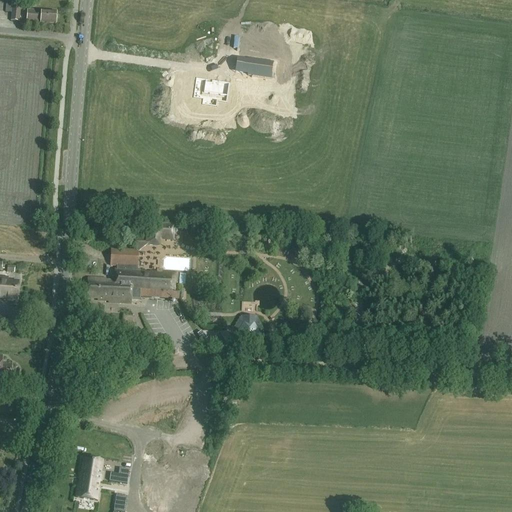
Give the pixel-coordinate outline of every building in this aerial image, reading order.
[(6,0),(5,11),(11,12),(10,21),(19,21),(21,1),(13,1),(6,0)] [(27,10),(26,22),(55,24),(56,12),(27,10)] [(274,63),(251,59),(251,60),(237,58),(235,73),(249,75),(249,76),(271,79),(274,63)] [(216,106),(217,101),(227,102),(230,83),(212,80),(211,82),(206,81),(207,79),(196,78),(193,98),(203,99),(202,104),(216,106)] [(145,246),(160,246),(160,241),(174,241),(175,224),(146,222),(145,246)] [(88,278),(87,299),(98,299),(98,301),(108,301),(108,303),(131,304),(131,300),(139,300),(140,298),(179,300),(179,293),(172,293),(172,291),(176,291),(177,273),(162,272),(162,270),(157,270),(157,271),(150,271),(150,273),(145,273),(145,271),(136,270),(137,252),(111,250),(111,266),(116,266),(116,268),(114,268),(113,280),(88,278)] [(142,253),(145,259),(152,256),(149,250),(142,253)] [(0,298),(16,300),(18,282),(8,281),(8,278),(0,276),(0,298)] [(343,304),(342,314),(353,316),(355,306),(343,304)] [(238,332),(243,341),(253,341),(258,332),(263,330),(257,317),(241,317),(234,329),(238,332)] [(215,348),(223,347),(222,336),(214,337),(215,348)] [(10,364),(1,364),(1,355),(0,354),(0,379),(7,380),(7,378),(10,378),(10,364)] [(203,460),(186,455),(180,470),(197,476),(203,460)] [(79,473),(78,479),(81,480),(98,482),(100,482),(101,475),(99,475),(102,461),(84,458),(82,473),(79,473)] [(192,491),(197,476),(180,470),(175,485),(192,491)] [(127,485),(129,473),(121,471),(119,483),(127,485)] [(99,488),(97,488),(98,482),(81,480),(80,486),(78,485),(76,498),(97,501),(99,488)] [(172,492),(167,508),(177,511),(184,511),(189,498),(172,492)] [(116,495),(113,511),(117,511),(124,511),(127,497),(116,495)]
